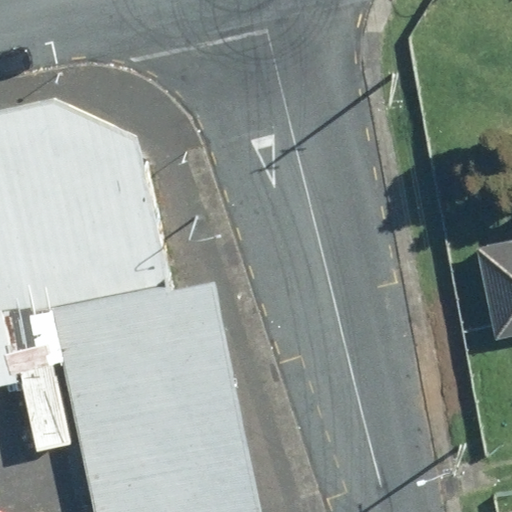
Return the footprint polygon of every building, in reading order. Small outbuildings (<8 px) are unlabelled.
[(0,87),(0,128),(120,102),(62,75),(0,87)] [(0,130),(0,371),(28,367),(26,357),(70,348),(104,511),(187,511),(230,503),(179,269),(149,115),(121,104),(0,130)] [(511,221),(474,229),(493,319),(511,314),(511,221)] [(225,259),(179,269),(230,503),(271,493),(225,259)] [(66,429),(33,435),(46,511),(67,511),(81,510),(66,429)]
